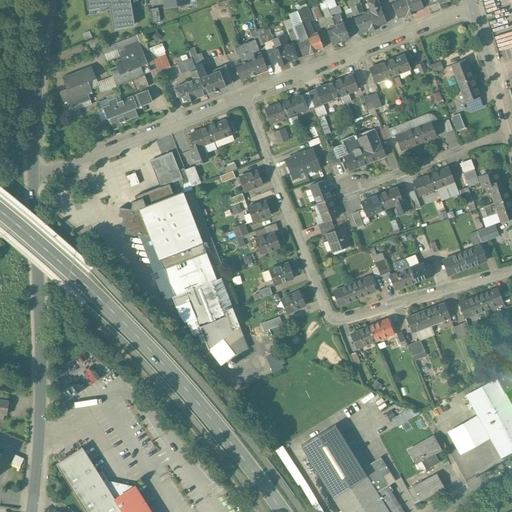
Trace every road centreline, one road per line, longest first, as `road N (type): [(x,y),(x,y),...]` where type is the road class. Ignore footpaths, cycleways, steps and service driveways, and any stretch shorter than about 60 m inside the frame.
road 1 (residential): [(241,95),(336,317),(511,272)]
road 2 (primary): [(0,212),(138,334),(282,511)]
road 3 (tertiary): [(33,175),(40,283),(30,511)]
road 4 (residential): [(241,95),(472,4)]
road 5 (unknown): [(69,162),(211,350)]
road 6 (residential): [(33,175),(241,95)]
road 7 (tertiary): [(48,0),(33,175)]
road 8 (residential): [(355,191),(508,131)]
road 9 (residential): [(472,4),(508,131)]
